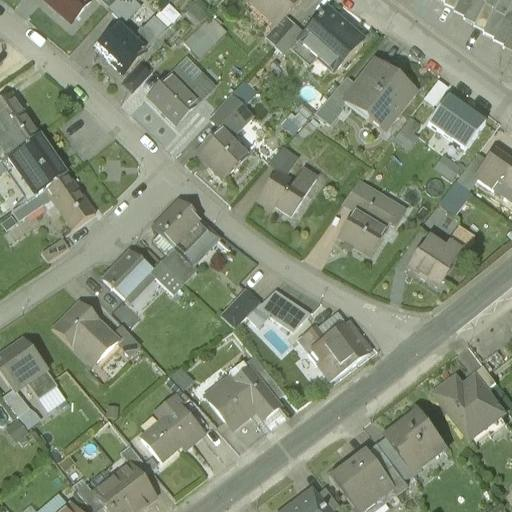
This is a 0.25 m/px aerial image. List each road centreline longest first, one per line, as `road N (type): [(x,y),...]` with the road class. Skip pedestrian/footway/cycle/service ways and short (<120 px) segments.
road 1 (residential): [(166,178),(287,276),(361,313),(415,355)]
road 2 (tertiary): [(213,511),(415,355)]
road 3 (residential): [(0,18),(166,178)]
road 4 (residential): [(166,178),(97,253),(0,320)]
road 5 (residential): [(362,0),(511,107)]
road 6 (tertiary): [(415,355),(511,274)]
